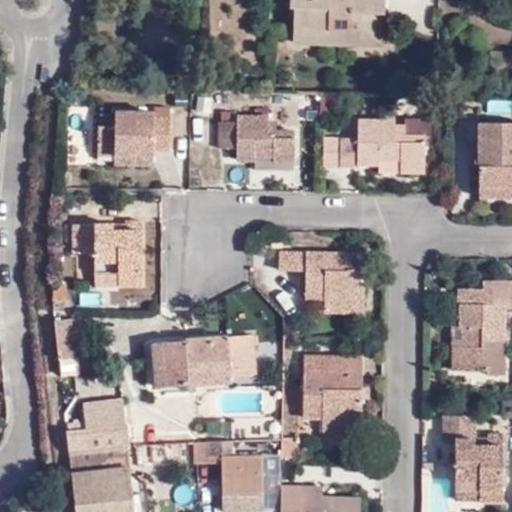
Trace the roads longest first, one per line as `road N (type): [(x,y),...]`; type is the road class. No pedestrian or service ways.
road 1 (residential): [(40,0),(45,45),(17,473),(0,474)]
road 2 (residential): [(405,511),(413,229)]
road 3 (residential): [(413,229),(385,208),(200,207)]
